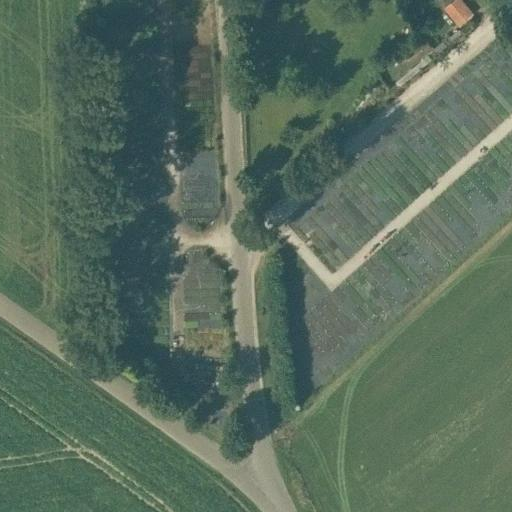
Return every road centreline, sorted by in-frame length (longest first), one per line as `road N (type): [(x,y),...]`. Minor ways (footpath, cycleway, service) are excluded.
road 1 (unclassified): [(226,0),(243,323),(263,489)]
road 2 (unclassified): [(263,489),(0,303)]
